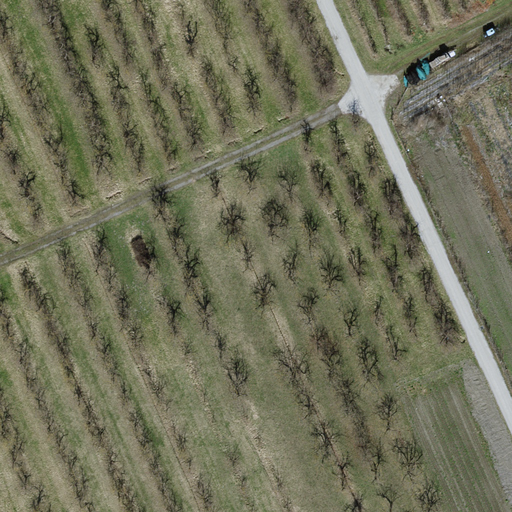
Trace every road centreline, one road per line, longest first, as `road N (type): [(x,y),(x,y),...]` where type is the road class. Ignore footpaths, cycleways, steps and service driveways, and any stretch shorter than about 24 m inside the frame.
road 1 (track): [(511,17),(367,99),(0,267)]
road 2 (unclassified): [(511,421),(323,0)]
